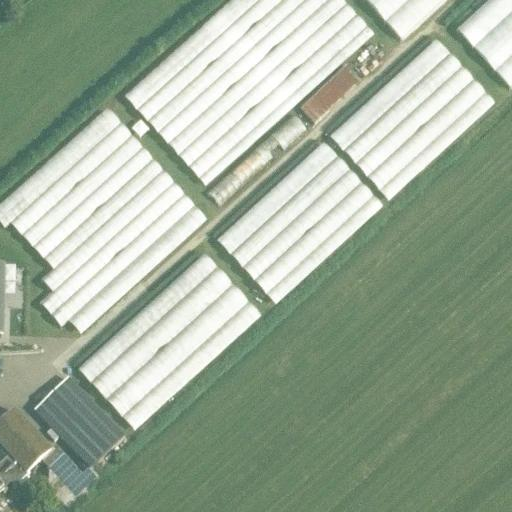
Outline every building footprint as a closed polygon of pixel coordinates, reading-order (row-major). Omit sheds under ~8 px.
[(365,0),(402,41),(447,0),(365,0)] [(511,89),(511,88),(511,0),(491,0),(458,30),(511,89)] [(346,66),(301,109),(316,125),(362,82),(346,66)] [(268,162),(305,127),(294,115),(231,175),(240,184),(256,169),(252,165),(262,156),(268,162)] [(69,382),(35,413),(91,474),(125,442),(69,382)] [(0,496),(5,492),(4,491),(12,484),(16,488),(42,464),(42,463),(52,453),(15,413),(0,427),(0,446),(11,459),(0,468),(0,496)]
